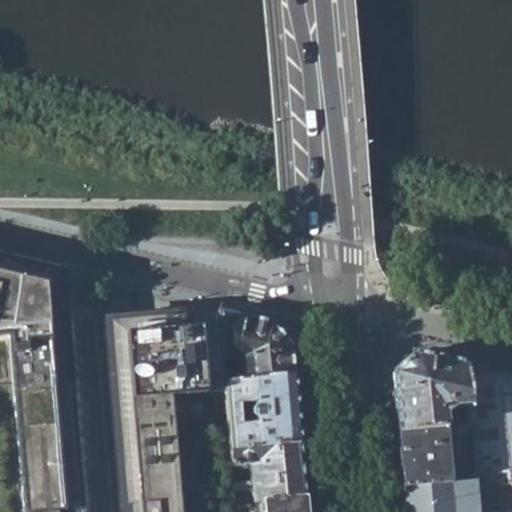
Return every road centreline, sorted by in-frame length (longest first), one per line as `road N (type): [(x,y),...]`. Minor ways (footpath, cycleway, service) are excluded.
road 1 (residential): [(0,233),(335,313)]
road 2 (secondary): [(335,313),(303,0)]
road 3 (secondary): [(354,511),(335,313)]
road 4 (residential): [(511,353),(335,313)]
